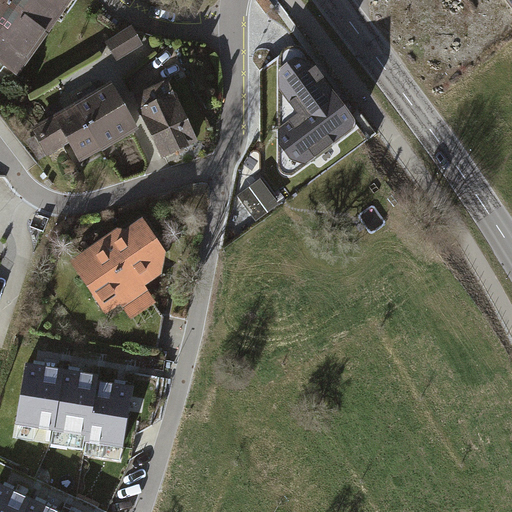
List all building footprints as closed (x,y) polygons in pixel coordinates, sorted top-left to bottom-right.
[(71,0),(0,0),(0,62),(18,75),(71,0)] [(132,25),(106,41),(118,60),(144,44),(132,25)] [(168,79),(134,96),(140,108),(137,110),(162,160),(200,142),(176,92),(175,93),(168,79)] [(112,80),(30,127),(47,156),(70,143),(81,162),(102,150),(102,151),(141,129),(112,80)] [(118,228),(69,261),(106,315),(122,304),(132,318),(156,301),(145,285),(162,274),(167,251),(144,217),(126,229),(118,228)] [(123,448),(133,386),(98,380),(99,375),(25,363),(15,425),(89,437),(88,442),(123,448)] [(62,511),(0,484),(0,511),(62,511)]
